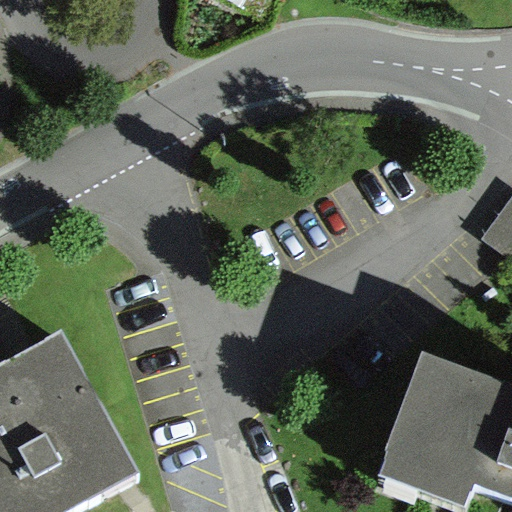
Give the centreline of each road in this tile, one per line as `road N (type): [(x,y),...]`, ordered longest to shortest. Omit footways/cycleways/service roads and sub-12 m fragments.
road 1 (residential): [(134,127),(220,364),(229,511)]
road 2 (residential): [(134,127),(210,87),(310,57),(361,56),(511,81)]
road 3 (residential): [(14,0),(35,40),(61,52),(107,51),(143,32),(152,0)]
road 4 (residential): [(0,197),(134,127)]
